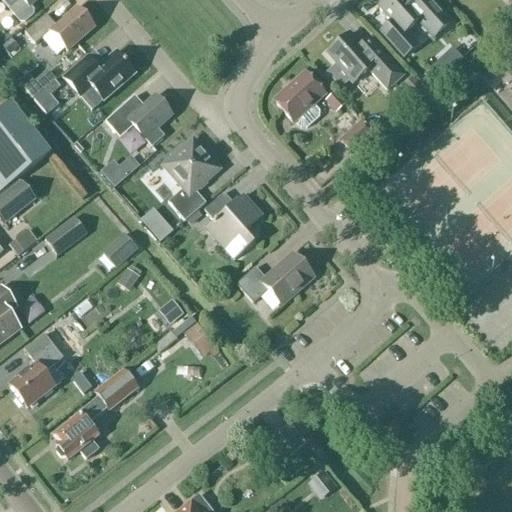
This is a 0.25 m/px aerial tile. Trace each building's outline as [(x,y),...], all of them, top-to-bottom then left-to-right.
[(30,8),(38,0),(0,0),(9,10),(7,12),(19,25),(24,25),(33,17),(33,12),(30,8)] [(420,20),(423,17),(439,35),(450,24),(428,0),(412,0),(407,5),(402,0),(388,0),(377,10),(390,24),(380,34),(402,59),(411,51),(411,43),(404,35),(421,20),(420,20)] [(24,34),(35,46),(50,34),(67,53),(94,30),(76,10),(56,28),(45,16),(24,34)] [(368,72),(379,84),(387,93),(403,78),(369,40),(360,48),(359,47),(358,48),(348,36),(326,55),(337,67),(336,68),(344,77),(345,76),(353,85),(368,72)] [(427,93),(462,61),(452,51),(431,70),(433,72),(420,85),(427,93)] [(134,76),(115,54),(94,73),(84,62),(62,80),(73,92),(84,83),(103,104),(134,76)] [(43,93),(65,73),(56,63),(44,74),(38,67),(27,77),(43,93)] [(313,107),(324,97),(305,75),(273,103),(293,126),(294,124),(300,130),(306,130),(318,120),(318,113),(313,107)] [(105,124),(115,136),(129,124),(144,142),(171,118),(154,98),(133,117),(124,107),(105,124)] [(0,193),(49,155),(10,106),(0,113),(0,193)] [(428,144),(445,125),(436,117),(418,136),(428,144)] [(360,126),(341,143),(351,155),(370,138),(360,126)] [(219,172),(192,142),(183,150),(181,148),(169,158),(172,160),(162,168),(182,191),(167,204),(184,224),(205,205),(195,193),(219,172)] [(103,176),(115,190),(127,179),(115,166),(103,176)] [(340,193),(348,186),(341,178),(333,185),(340,193)] [(36,203),(21,183),(0,199),(0,223),(3,228),(36,203)] [(244,235),(261,220),(242,198),(233,206),(223,195),(204,213),(213,224),(206,230),(234,262),(253,246),(244,235)] [(85,237),(73,221),(44,242),(56,259),(85,237)] [(26,250),(46,235),(38,224),(18,239),(26,250)] [(153,236),(160,244),(170,234),(164,226),(153,236)] [(313,280),(292,256),(265,281),(255,270),(235,287),(252,306),(267,293),(281,308),(313,280)] [(132,287),(137,280),(127,273),(122,280),(132,287)] [(18,311),(1,288),(0,288),(0,349),(21,333),(10,317),(18,311)] [(172,323),(181,316),(172,304),(163,311),(172,323)] [(209,354),(213,360),(219,355),(197,326),(184,336),(202,360),(209,354)] [(23,353),(35,368),(8,388),(18,400),(16,402),(22,409),(24,408),(27,411),(53,391),(42,377),(62,361),(44,337),(23,353)] [(79,418),(52,439),(57,446),(55,448),(58,451),(56,455),(60,460),(65,460),(67,463),(79,454),(85,462),(97,453),(90,444),(97,439),(87,427),(106,412),(108,414),(136,391),(122,374),(94,396),(97,400),(78,416),(79,418)] [(304,447),(289,427),(278,436),(293,456),(304,447)] [(207,511),(198,500),(191,506),(190,505),(181,511),(207,511)]
